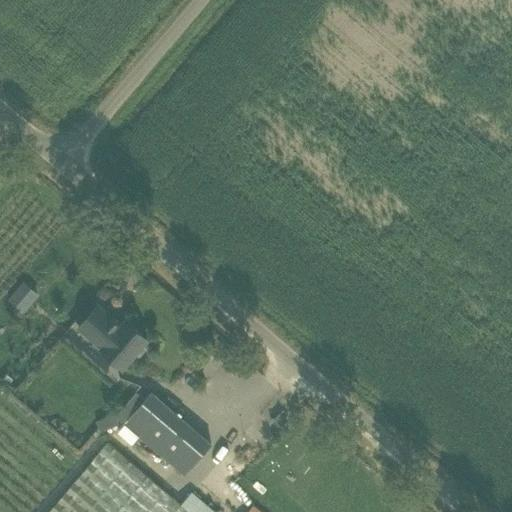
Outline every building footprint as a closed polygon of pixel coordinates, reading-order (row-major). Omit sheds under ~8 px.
[(39,294),(22,280),(7,298),(23,312),(39,294)] [(97,305),(84,320),(78,327),(102,347),(100,349),(122,368),(134,354),(139,356),(146,348),(144,343),(147,339),(125,320),(121,325),(110,317),(97,305)] [(139,435),(185,474),(198,459),(211,444),(154,395),(150,392),(144,398),(136,392),(116,415),(124,422),(139,435)] [(279,411),(271,420),(279,427),(287,419),(279,411)] [(190,511),(108,442),(47,511),(190,511)]
